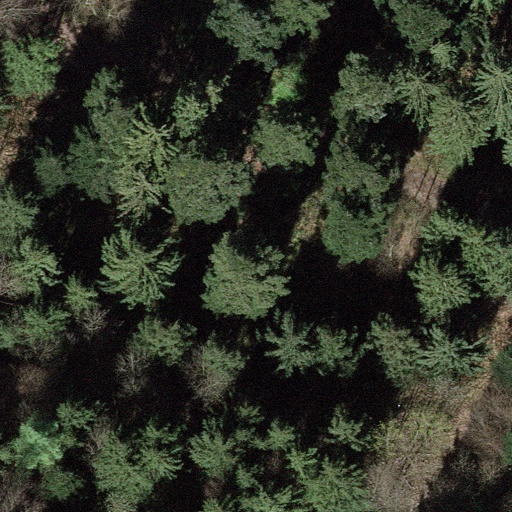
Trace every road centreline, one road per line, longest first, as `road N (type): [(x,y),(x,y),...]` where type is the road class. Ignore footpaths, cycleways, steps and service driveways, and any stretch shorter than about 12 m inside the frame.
road 1 (track): [(511,225),(0,3)]
road 2 (track): [(200,91),(107,0)]
